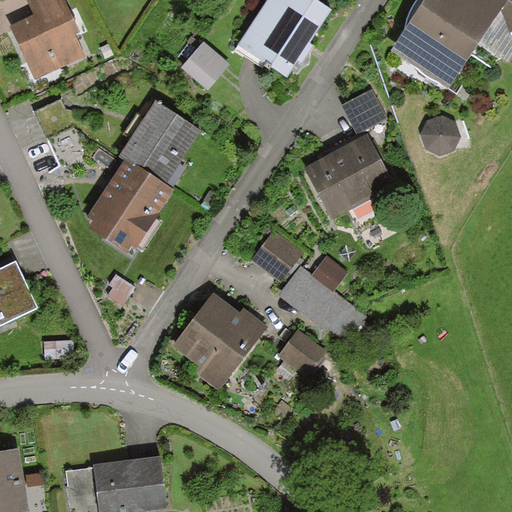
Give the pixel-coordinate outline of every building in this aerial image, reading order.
[(82,36),(65,0),(27,0),(35,16),(10,28),(34,79),(85,56),(77,38),(82,36)] [(332,11),(314,0),(268,0),(237,48),(287,80),(298,63),(302,66),(314,49),(309,46),(332,11)] [(423,0),(391,50),(450,89),(503,8),(508,0),(423,0)] [(511,0),(508,0),(503,8),(510,33),(511,32),(511,0)] [(204,43),(182,70),(209,92),(231,65),(204,43)] [(343,108),(357,133),(386,118),(373,92),(343,108)] [(62,102),(36,114),(61,165),(86,153),(62,102)] [(202,130),(158,102),(121,158),(127,162),(166,187),(202,130)] [(442,116),(429,121),(422,135),(429,150),(442,156),(455,150),(461,137),(457,122),(442,116)] [(367,135),(303,170),(332,221),(396,186),(367,135)] [(166,187),(127,162),(90,219),(95,222),(90,230),(126,253),(131,244),(137,248),(173,192),(166,187)] [(302,256),(274,233),(252,260),(281,283),(302,256)] [(304,267),(282,296),(346,343),(366,315),(336,293),(350,274),(325,256),(312,274),(304,267)] [(17,265),(0,272),(0,324),(36,308),(17,265)] [(134,297),(112,286),(107,295),(114,299),(109,308),(124,316),(134,297)] [(241,313),(215,294),(177,347),(206,368),(202,374),(222,388),(268,324),(245,308),(241,313)] [(299,331),(280,358),(309,377),(327,350),(299,331)] [(70,342),(48,342),(48,357),(71,357),(70,342)] [(30,511),(20,451),(0,454),(0,511),(30,511)] [(161,460),(65,472),(70,511),(137,511),(167,508),(161,460)]
